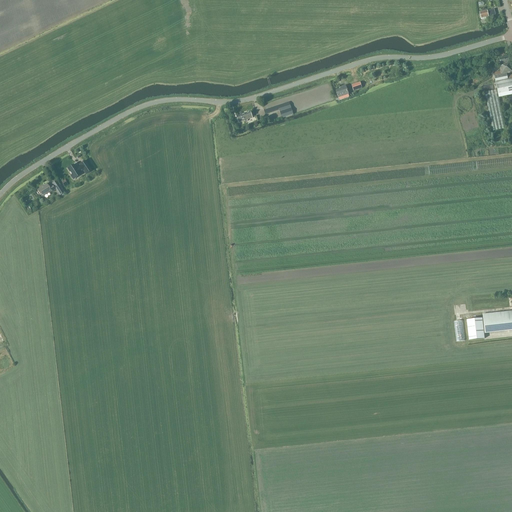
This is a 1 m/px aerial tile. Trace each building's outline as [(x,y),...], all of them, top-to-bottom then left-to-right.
[(479,12),(481,18),(481,20),(486,19),(485,17),(488,16),(495,14),(494,9),(489,10),(479,12)] [(508,56),(499,58),(501,66),(500,66),(501,71),(501,74),(501,75),(507,74),(510,73),(510,72),(511,71),(511,65),(511,64),(510,64),(508,56)] [(511,79),(508,80),(495,82),(497,90),(498,97),(499,97),(511,94),(511,79)] [(353,91),(362,88),(360,82),(351,85),(353,91)] [(348,94),(346,85),(341,87),(341,88),(336,90),(339,97),(348,94)] [(498,97),(497,90),(484,92),(492,131),(505,128),(499,97),(498,97)] [(282,118),(293,114),(289,102),(264,110),(265,114),(266,114),(279,110),(282,118)] [(247,120),(253,118),(250,112),(236,116),(238,123),(244,121),(245,122),(247,121),(247,120)] [(78,163),(80,166),(75,169),(72,164),(67,168),(71,175),(70,175),(72,178),(73,179),(79,175),(79,173),(78,173),(83,170),(85,174),(90,170),(84,160),(78,163)] [(64,192),(57,181),(52,184),(59,195),(64,192)] [(51,192),(55,189),(52,185),(48,187),(46,184),(37,190),(41,197),(50,191),(51,192)] [(426,303),(426,311),(470,308),(470,300),(426,303)] [(377,309),(378,317),(423,313),(422,305),(377,309)] [(511,311),(483,315),(485,333),(511,330),(511,311)] [(473,320),(467,320),(469,340),(484,339),(484,338),(482,319),(473,320)]
